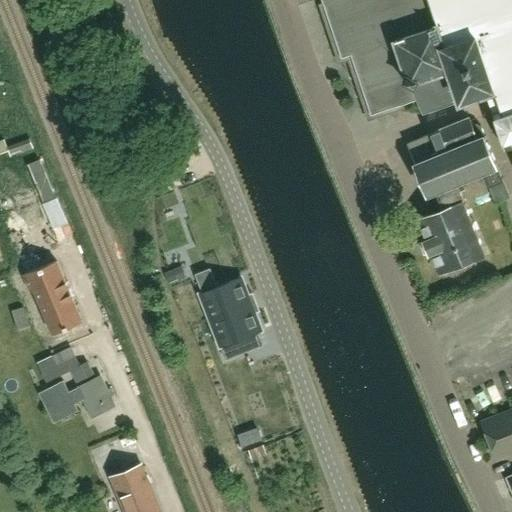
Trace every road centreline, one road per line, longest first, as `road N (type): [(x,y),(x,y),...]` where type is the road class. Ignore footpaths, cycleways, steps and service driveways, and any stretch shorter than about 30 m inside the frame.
road 1 (unclassified): [(351,511),(219,161),(147,50),(125,0)]
road 2 (residential): [(495,511),(283,0)]
